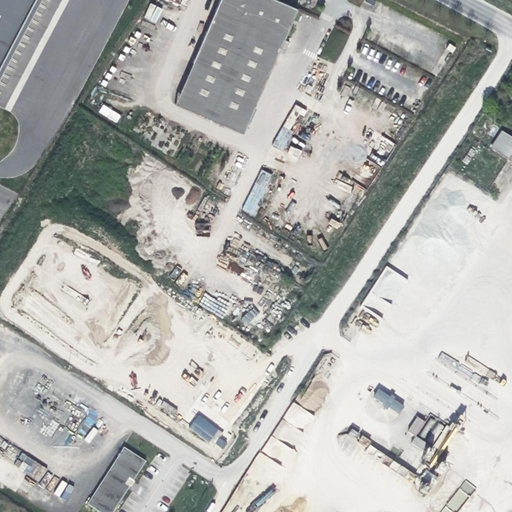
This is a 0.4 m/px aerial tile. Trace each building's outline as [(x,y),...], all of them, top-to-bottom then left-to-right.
[(0,0),(0,64),(33,0),(0,0)] [(218,0),(204,35),(273,64),(297,8),(278,0),(218,0)] [(143,17),(155,23),(162,9),(150,3),(143,17)] [(174,103),(243,133),(273,64),(204,35),(174,103)] [(118,121),(121,113),(103,106),(99,114),(118,121)] [(294,113),(303,116),(306,110),(296,106),(294,113)] [(282,127),(274,145),(284,150),(292,132),(282,127)] [(507,159),(511,150),(511,138),(502,132),(491,148),(507,159)] [(261,169),(241,210),(253,216),(273,175),(261,169)] [(399,413),(405,404),(378,388),(373,397),(399,413)] [(199,414),(188,427),(208,443),(219,429),(199,414)] [(416,435),(424,423),(417,418),(409,430),(416,435)] [(113,511),(144,461),(123,448),(87,504),(101,511),(113,511)] [(457,509),(473,486),(465,480),(449,504),(457,509)]
